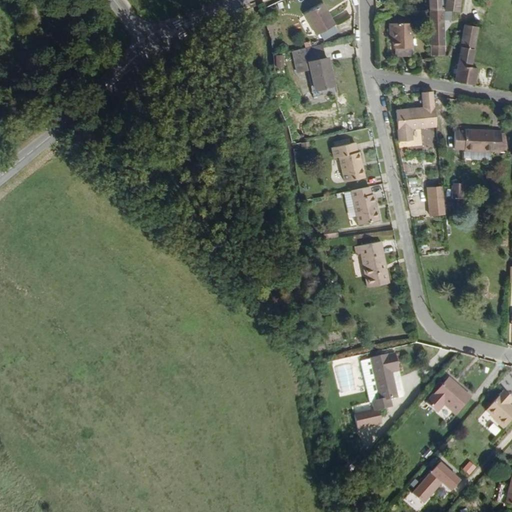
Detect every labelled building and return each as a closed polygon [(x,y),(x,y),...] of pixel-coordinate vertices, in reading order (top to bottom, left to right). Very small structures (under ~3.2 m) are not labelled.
[(448,14),(456,14),(458,0),(435,0),(436,1),(428,1),(428,13),(442,14),(448,14)] [(489,8),(490,0),(482,0),(481,7),(489,8)] [(337,24),(328,7),(314,15),(322,32),(337,24)] [(428,22),(428,61),(434,60),(434,58),(443,57),(442,22),(442,14),(428,13),(428,16),(428,22)] [(389,24),(389,32),(393,31),(393,39),(393,49),(410,49),(410,24),(389,24)] [(454,82),(473,86),(476,70),(470,69),(477,35),(483,36),(484,29),(464,25),(454,82)] [(285,55),(276,55),(277,69),(285,69),(285,55)] [(330,93),(321,60),(300,65),(309,99),(330,93)] [(431,125),(428,93),(417,93),(418,108),(392,110),(394,139),(407,138),(407,127),(431,125)] [(500,154),(500,132),(474,133),(474,132),(463,131),(462,134),(453,134),(453,152),(463,151),(462,153),(500,154)] [(310,141),(301,143),(302,152),(311,149),(310,141)] [(364,179),(359,154),(356,155),(353,145),(334,150),(335,159),(338,158),(343,184),(364,179)] [(454,186),(453,199),(462,200),(463,186),(454,186)] [(367,188),(351,192),(358,227),(379,223),(373,197),(370,198),(367,188)] [(429,216),(445,215),(443,190),(428,190),(429,216)] [(389,284),(379,244),(355,249),(356,257),(361,256),(369,290),(389,284)] [(403,372),(397,355),(364,365),(376,405),(379,405),(381,412),(362,419),(365,432),(389,424),(386,412),(400,408),(398,400),(404,399),(396,374),(403,372)] [(457,415),(471,398),(449,380),(429,404),(439,413),(445,406),(457,415)] [(503,428),(511,418),(511,406),(509,404),(511,398),(503,390),(486,411),(503,428)] [(493,435),(498,429),(490,423),(485,428),(493,435)] [(482,457),(469,465),(474,473),(487,466),(482,457)] [(458,479),(436,460),(425,472),(427,473),(409,493),(421,504),(439,484),(447,491),(458,479)]
